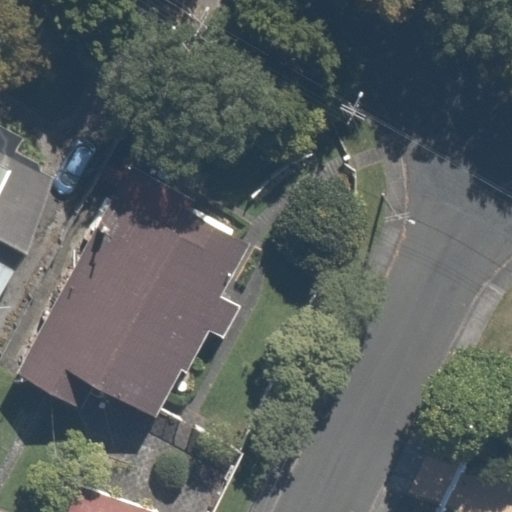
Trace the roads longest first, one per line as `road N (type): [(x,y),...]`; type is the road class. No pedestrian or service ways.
road 1 (residential): [(499,132),(314,511)]
road 2 (residential): [(499,132),(288,0)]
